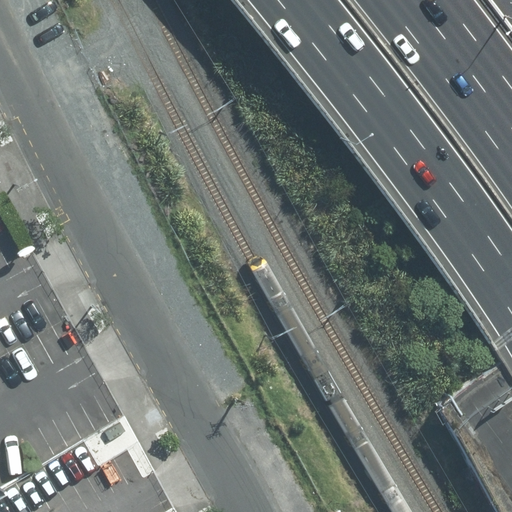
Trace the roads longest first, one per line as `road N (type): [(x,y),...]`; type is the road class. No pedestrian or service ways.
road 1 (unclassified): [(249,511),(0,37)]
road 2 (motorway): [(511,262),(319,0)]
road 3 (motorway): [(394,0),(511,156)]
